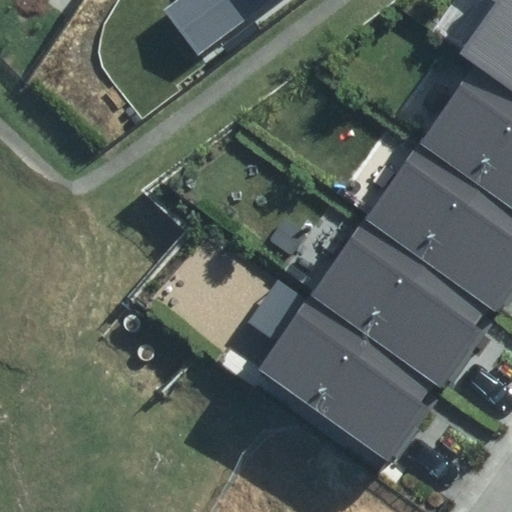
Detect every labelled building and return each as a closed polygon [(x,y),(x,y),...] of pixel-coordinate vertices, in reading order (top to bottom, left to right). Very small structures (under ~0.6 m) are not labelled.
[(152,0),(196,57),(271,0),(152,0)] [(511,0),(497,0),(465,48),(481,60),(511,80),(511,0)] [(345,122),(411,62),(377,24),(311,84),(345,122)] [(511,80),(481,60),(428,139),(511,194),(511,80)] [(511,194),(428,139),(374,219),(489,295),(498,301),(511,279),(511,194)] [(374,219),(320,300),(432,374),(447,384),(477,338),(465,330),(489,295),(374,219)] [(320,300),(266,379),(391,463),(428,409),(415,400),(432,374),(320,300)]
